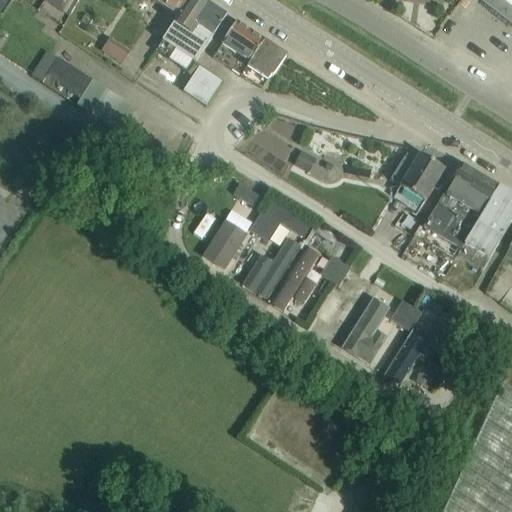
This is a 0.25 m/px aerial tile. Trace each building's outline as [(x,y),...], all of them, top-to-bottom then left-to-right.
[(164,38),(188,0),(151,0),(170,12),(157,33),(164,37),(164,38)] [(212,38),(215,33),(226,16),(200,0),(188,0),(164,38),(164,37),(154,52),(188,75),(213,38),(212,38)] [(511,0),(478,0),(501,17),(511,2),(511,0)] [(511,2),(501,17),(511,25),(511,2)] [(136,49),(145,37),(124,21),(115,33),(136,49)] [(240,77),(241,76),(249,64),(263,42),(264,41),(235,23),(212,58),(240,77)] [(261,89),(267,81),(283,55),(263,42),(249,64),(241,76),(261,89)] [(91,114),(105,90),(92,82),(58,59),(45,78),(80,100),(77,105),(91,114)] [(126,102),(139,83),(109,63),(107,66),(96,59),(89,70),(103,79),(105,76),(116,82),(110,92),(126,102)] [(205,107),(220,83),(204,72),(198,68),(193,75),(182,92),(205,107)] [(419,155),(413,165),(403,159),(389,181),(400,187),(399,188),(410,195),(404,206),(417,214),(443,170),(419,155)] [(457,258),(499,187),(461,165),(443,195),(439,193),(422,220),(412,237),(454,262),(456,258),(457,258)] [(481,273),(511,219),(511,195),(499,187),(457,258),(481,273)] [(264,213),(283,224),(293,206),(275,195),(264,213)] [(266,242),(278,224),(259,212),(247,230),(266,242)] [(230,236),(206,272),(219,280),(242,244),(230,236)] [(297,253),(283,245),(269,268),(258,261),(242,287),(252,294),(250,298),(263,307),(266,303),(297,253)] [(302,255),(270,303),(283,312),(289,303),(300,310),(312,291),(301,284),(315,263),(302,255)] [(349,269),(330,257),(318,276),(338,288),(349,269)] [(372,262),(367,278),(377,281),(382,265),(372,262)] [(412,284),(405,304),(424,310),(431,290),(412,284)] [(358,286),(349,298),(357,305),(366,292),(358,286)] [(324,322),(337,301),(326,295),(314,316),(324,322)] [(409,333),(420,314),(401,302),(390,321),(409,333)] [(370,304),(338,355),(365,372),(383,342),(373,336),(387,314),(370,304)] [(423,343),(406,333),(385,368),(402,378),(423,343)] [(426,390),(438,370),(426,362),(414,383),(426,390)] [(511,511),(511,390),(501,383),(441,511),(511,511)]
